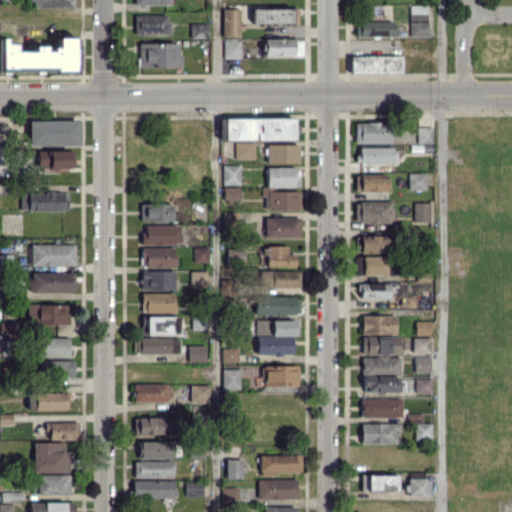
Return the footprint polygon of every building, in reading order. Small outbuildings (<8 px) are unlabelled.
[(426,4),(408,5),(409,36),(426,36),(426,4)] [(251,23),(296,22),(296,7),(250,8),(251,23)] [(239,8),(221,9),(221,36),(240,36),(239,8)] [(133,15),(134,34),(168,34),(167,14),(133,15)] [(391,37),(391,21),(355,20),(355,36),(391,37)] [(189,38),(207,37),(207,23),(189,23),(189,38)] [(74,38),(55,37),(55,48),(32,48),(32,51),(14,51),(14,44),(5,43),(5,38),(0,37),(0,70),(73,71),(74,38)] [(263,55),(301,55),(301,38),(263,38),(263,55)] [(222,58),(239,58),(239,40),(222,40),(222,58)] [(138,42),(138,67),(180,67),(180,55),(177,55),(177,43),(138,42)] [(400,56),(348,55),(348,73),(400,74),(400,56)] [(292,117),(224,118),(224,140),(293,139),(292,117)] [(27,145),(79,145),(78,120),(27,120),(27,145)] [(353,143),(389,142),(389,121),(353,122),(353,143)] [(431,143),(431,126),(416,126),(416,143),(431,143)] [(253,142),(233,142),(234,159),(253,158),(253,142)] [(266,162),(298,162),(298,144),(266,144),(266,162)] [(394,146),(356,146),(356,162),(394,162),(394,146)] [(37,150),(37,170),(70,170),(70,150),(37,150)] [(239,164),(221,165),(221,184),(239,184),(239,164)] [(298,186),(298,166),(265,167),(265,186),(262,186),(262,209),(299,209),(298,190),(275,191),(275,186),(298,186)] [(407,189),(424,189),(424,173),(407,173),(407,189)] [(354,175),(354,191),(385,191),(385,174),(354,175)] [(238,201),(238,186),(222,187),(222,201),(238,201)] [(19,210),(67,210),(67,192),(20,192),(19,210)] [(391,200),(353,201),(354,223),(391,222),(391,200)] [(430,202),(412,202),(412,223),(430,223),(430,202)] [(139,220),(171,220),(171,204),(139,204),(139,220)] [(237,211),(222,211),(222,224),(237,224),(237,211)] [(299,236),(298,216),(263,217),(264,237),(299,236)] [(141,224),(141,243),(180,244),(181,233),(177,232),(177,225),(141,224)] [(359,252),(384,251),(384,235),(359,235),(359,252)] [(74,244),(27,243),(27,265),(74,265),(74,244)] [(265,266),(294,265),(294,253),(286,253),(286,245),(264,245),(265,266)] [(172,247),(140,247),(140,267),(172,267),(172,247)] [(207,261),(207,247),(192,247),(192,262),(207,261)] [(226,261),(243,261),(243,248),(225,248),(226,261)] [(385,275),(385,256),(361,255),(361,275),(385,275)] [(173,289),(173,270),(139,270),(139,289),(173,289)] [(205,270),(188,271),(189,287),(206,286),(205,270)] [(300,287),(300,270),(260,270),(260,288),(300,287)] [(73,271),(31,272),(31,292),(73,291),(73,271)] [(388,283),(359,283),(359,297),(388,298),(388,283)] [(173,293),(141,292),(140,310),(172,310),(173,293)] [(254,314),(298,314),(298,296),(254,296),(254,314)] [(25,323),(68,324),(68,304),(26,303),(25,323)] [(394,314),(360,315),(360,332),(394,332),(394,314)] [(177,334),(177,316),(139,315),(138,333),(177,334)] [(190,329),(204,329),(204,317),(190,317),(190,329)] [(255,354),(290,355),(291,334),(298,335),(299,320),(255,318),(254,334),(256,334),(255,354)] [(413,334),(429,334),(429,320),(413,320),(413,334)] [(0,337),(17,337),(16,321),(0,322),(0,337)] [(397,334),(360,335),(361,354),(397,353),(397,334)] [(68,337),(37,337),(37,357),(68,356),(68,337)] [(177,338),(134,337),(134,352),(177,353),(177,338)] [(429,337),(411,337),(411,352),(429,352),(429,337)] [(0,352),(0,354),(13,354),(13,339),(0,339),(0,352)] [(204,345),(186,344),(186,361),(204,361),(204,345)] [(236,348),(221,347),(220,361),(236,361),(236,348)] [(429,356),(413,356),(413,372),(428,372),(429,356)] [(74,374),(73,359),(40,360),(40,375),(74,374)] [(254,377),(254,385),(296,385),(296,364),(260,365),(260,377),(254,377)] [(220,389),(238,389),(238,369),(220,369),(220,389)] [(430,377),(414,378),(414,393),(430,392),(430,377)] [(132,384),(132,401),(170,401),(170,384),(132,384)] [(208,385),(189,385),(189,403),(208,402),(208,385)] [(64,392),(26,393),(26,410),(65,409),(64,392)] [(400,398),(359,398),(359,417),(400,417),(400,398)] [(11,413),(0,413),(0,423),(11,424),(11,413)] [(421,413),(405,413),(406,422),(413,422),(413,440),(430,440),(430,422),(421,423),(421,413)] [(133,434),(170,433),(170,417),(133,418),(133,434)] [(46,439),(78,438),(77,421),(45,422),(46,439)] [(397,423),(359,423),(359,443),(397,443),(397,423)] [(171,458),(171,440),(139,441),(139,458),(171,458)] [(64,442),(32,441),(32,471),(66,472),(66,450),(63,450),(64,442)] [(299,472),(299,455),(258,454),(258,474),(271,475),(271,471),(299,472)] [(224,478),(242,478),(241,458),(224,459),(224,478)] [(169,477),(169,460),(133,461),(133,477),(169,477)] [(32,475),(33,494),(68,493),(68,474),(32,475)] [(396,474),(360,474),(360,490),(396,490),(396,474)] [(255,498),(295,499),(295,479),(256,478),(255,498)] [(429,496),(429,479),(407,478),(407,495),(429,496)] [(172,479),(131,480),(131,498),(173,497),(172,479)] [(201,496),(201,482),(184,482),(184,496),(201,496)] [(237,486),(220,487),(220,504),(237,504),(237,486)] [(20,491),(0,491),(0,499),(20,499),(20,491)] [(72,511),(73,502),(29,501),(28,511),(72,511)] [(0,511),(11,511),(12,503),(0,503),(0,511)]
